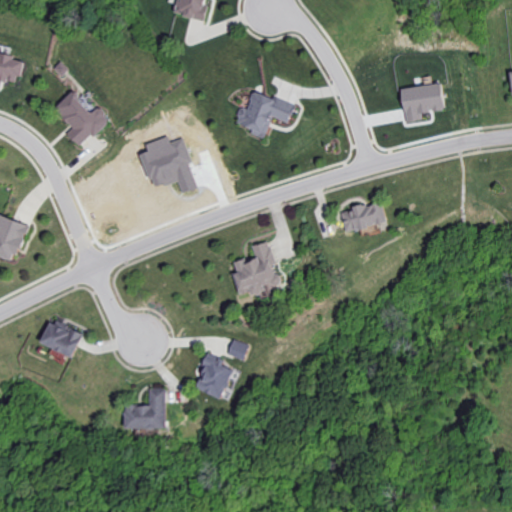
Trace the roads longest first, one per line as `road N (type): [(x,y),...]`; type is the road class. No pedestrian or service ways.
road 1 (residential): [(372,169),(225,216),(94,270)]
road 2 (residential): [(372,169),(332,62),(302,24),(272,6)]
road 3 (residential): [(94,270),(39,154),(0,126)]
road 4 (residential): [(511,137),(372,169)]
